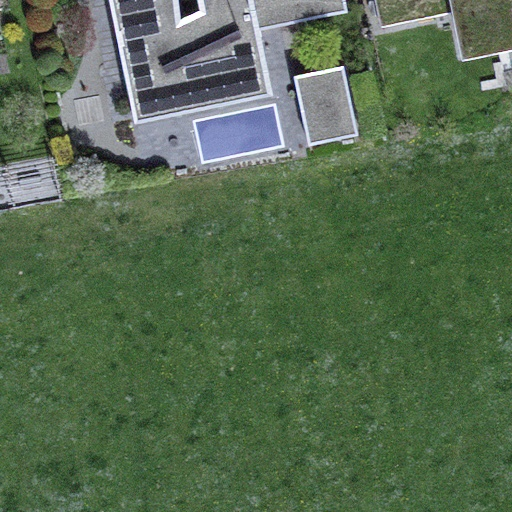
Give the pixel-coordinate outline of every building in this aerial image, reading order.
[(110,0),(117,29),(123,28),(117,0),(110,0)] [(117,0),(123,28),(117,29),(120,45),(126,44),(135,87),(197,75),(202,99),(271,91),(260,29),(348,10),(345,0),(117,0)] [(376,0),(382,26),(458,10),(467,50),(511,40),(511,21),(508,0),(376,0)] [(197,75),(135,87),(126,44),(120,45),(136,121),(271,93),(271,91),(202,99),(197,75)] [(358,133),(344,65),(295,75),(309,144),(358,133)]
